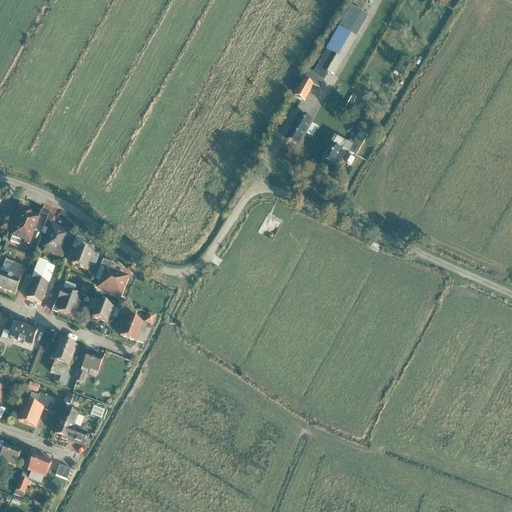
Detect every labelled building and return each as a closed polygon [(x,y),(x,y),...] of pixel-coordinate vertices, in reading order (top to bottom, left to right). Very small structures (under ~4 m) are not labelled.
[(311,75),(306,72),(290,98),(302,105),(310,89),(321,95),(352,41),(336,32),(311,75)] [(285,140),(298,147),(311,123),(298,116),(285,140)] [(319,159),(334,168),(349,143),(334,135),(319,159)] [(45,218),(22,209),(12,236),(34,245),(45,218)] [(75,233),(53,225),(43,251),(65,259),(75,233)] [(90,255),(76,250),(70,268),(84,273),(90,255)] [(94,279),(101,282),(105,270),(112,272),(114,266),(101,261),(94,279)] [(49,266),(36,262),(30,280),(35,282),(29,300),(46,306),(53,285),(43,281),(49,266)] [(9,263),(1,289),(20,295),(28,270),(9,263)] [(120,298),(128,278),(112,272),(105,270),(101,282),(97,290),(120,298)] [(83,298),(64,291),(59,303),(64,305),(62,310),(76,316),(83,298)] [(118,309),(102,303),(96,320),(112,325),(118,309)] [(154,317),(146,315),(143,324),(151,327),(154,317)] [(145,327),(125,319),(118,338),(135,344),(139,335),(141,336),(145,327)] [(43,331),(21,323),(14,341),(36,350),(43,331)] [(44,342),(54,347),(59,335),(49,331),(44,342)] [(82,347),(66,341),(55,371),(71,377),(82,347)] [(104,360),(86,353),(80,368),(98,375),(104,360)] [(80,375),(76,385),(82,387),(86,377),(80,375)] [(38,393),(40,386),(31,383),(29,391),(38,393)] [(9,391),(0,387),(0,413),(1,414),(9,391)] [(56,401),(35,393),(24,422),(39,428),(46,410),(52,412),(56,401)] [(72,405),(74,395),(67,394),(65,403),(72,405)] [(88,416),(66,408),(56,435),(89,448),(93,435),(82,431),(88,416)] [(8,454),(0,451),(0,463),(20,471),(26,453),(10,447),(8,454)] [(57,463),(38,456),(31,472),(50,479),(57,463)] [(56,476),(68,480),(72,469),(60,465),(56,476)] [(32,483),(25,480),(21,491),(28,494),(32,483)]
